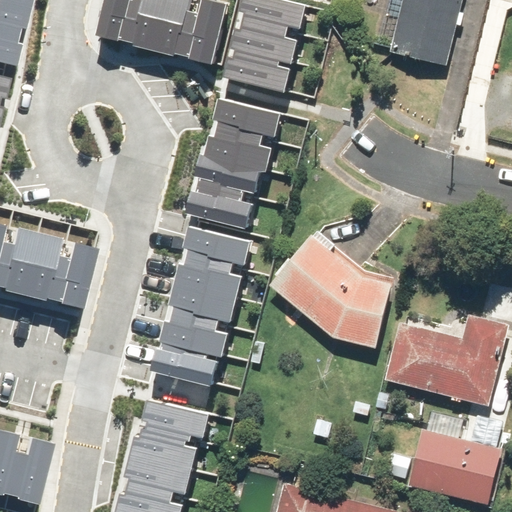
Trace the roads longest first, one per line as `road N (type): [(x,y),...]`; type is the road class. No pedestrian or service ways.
road 1 (residential): [(121,158),(129,249),(71,511)]
road 2 (residential): [(511,189),(407,160),(365,133)]
road 3 (residential): [(121,158),(75,160),(53,139),(48,108),(76,73)]
road 4 (residential): [(76,73),(108,70),(134,88),(144,118),(121,158)]
